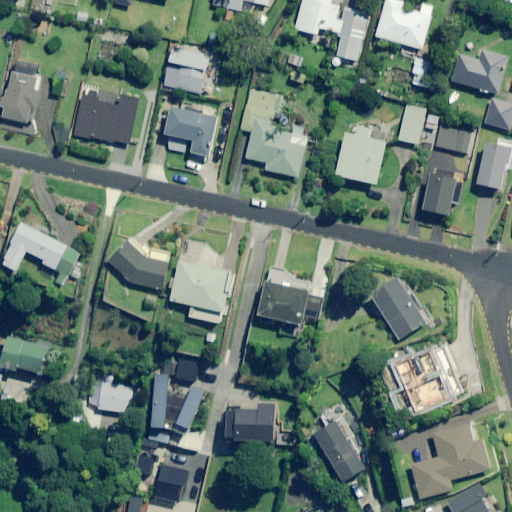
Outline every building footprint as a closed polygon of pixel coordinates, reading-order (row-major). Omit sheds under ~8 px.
[(117,0),(116,5),(132,8),(133,0),(144,0),(174,5),(174,0),(117,0)] [(241,0),(272,7),(273,0),(216,0),(215,6),(238,11),(241,0)] [(339,38),(344,39),(339,57),(359,62),(371,15),(347,9),(343,22),(338,20),(341,8),(333,6),(334,0),(304,0),(297,30),(320,36),(321,29),(340,34),(339,38)] [(406,3),(394,0),(387,0),(377,38),(424,51),(436,8),(425,5),(422,13),(405,8),(406,3)] [(178,89),(203,95),(212,57),(175,48),(172,63),(183,66),(178,89)] [(453,84),(480,91),(480,93),(491,97),(492,94),(501,97),(511,58),(485,50),(482,60),(461,55),(453,84)] [(304,60),(293,55),(289,64),(301,69),(304,60)] [(414,75),(419,76),(418,80),(415,79),(413,85),(427,89),(430,76),(433,77),(436,64),(418,59),(414,75)] [(48,68),(18,60),(8,99),(4,98),(2,108),(6,109),(4,119),(33,126),(48,68)] [(73,76),(57,73),(53,95),(69,99),(73,76)] [(295,125),(292,134),(280,131),(281,128),(273,125),(280,97),(253,90),(243,131),(254,134),(247,159),(269,165),(267,171),(300,180),(311,139),(303,137),(306,128),(295,125)] [(511,129),(511,105),(494,100),(487,124),(511,132),(511,129)] [(171,145),(170,151),(187,155),(190,141),(196,143),(193,153),(211,158),(220,118),(206,115),(207,108),(185,103),(183,110),(173,107),(166,135),(171,136),(169,145),(171,145)] [(429,110),(409,107),(402,141),(422,145),(429,110)] [(104,117),(83,113),(80,130),(101,134),(104,117)] [(440,118),(430,117),(428,129),(438,131),(440,118)] [(348,134),(338,176),(376,186),(380,169),(384,170),(393,134),(359,126),(357,136),(348,134)] [(471,155),(476,134),(443,127),(438,148),(471,155)] [(58,145),(70,145),(74,129),(54,128),(58,145)] [(499,146),(491,144),(479,184),(503,191),(510,169),(511,169),(511,142),(501,139),(499,146)] [(465,182),(434,175),(426,211),(454,217),(457,205),(460,206),(465,182)] [(23,223),(12,244),(15,246),(8,260),(10,261),(7,266),(20,272),(30,253),(47,261),(46,264),(64,273),(59,283),(68,288),(85,254),(23,223)] [(125,274),(134,284),(167,292),(173,265),(167,263),(169,256),(155,252),(153,260),(150,259),(148,257),(152,252),(139,239),(134,244),(133,243),(112,261),(125,274)] [(181,280),(175,279),(173,289),(178,291),(175,302),(195,307),(192,317),(220,325),(223,315),(228,296),(224,295),(230,274),(207,268),(186,262),(181,280)] [(265,298),(261,315),(306,327),(314,295),(309,293),(310,288),(297,284),(295,290),(289,288),(293,273),(274,268),(270,283),(269,283),(265,298)] [(435,327),(403,278),(373,296),(405,346),(435,327)] [(35,345),(10,338),(1,368),(19,373),(20,370),(43,377),(52,346),(36,341),(35,345)] [(459,377),(447,346),(398,365),(415,409),(423,406),(425,413),(467,397),(459,377)] [(114,375),(94,372),(90,406),(100,407),(99,413),(134,416),(137,387),(113,384),(114,375)] [(170,411),(171,379),(157,378),(154,429),(155,429),(174,430),(189,438),(192,430),(209,394),(196,388),(183,415),(170,411)] [(231,445),(275,446),(276,428),(279,428),(279,412),(279,408),(231,407),(231,445)] [(368,470),(339,423),(317,436),(346,483),(368,470)] [(478,441),(474,425),(436,435),(442,459),(415,466),(424,500),(456,492),(453,482),(496,471),(488,438),(478,441)] [(121,433),(110,434),(110,446),(122,446),(121,433)] [(183,470),(164,466),(161,478),(181,482),(183,470)] [(494,496),(487,484),(452,505),(456,511),(504,511),(495,495),(494,496)]
